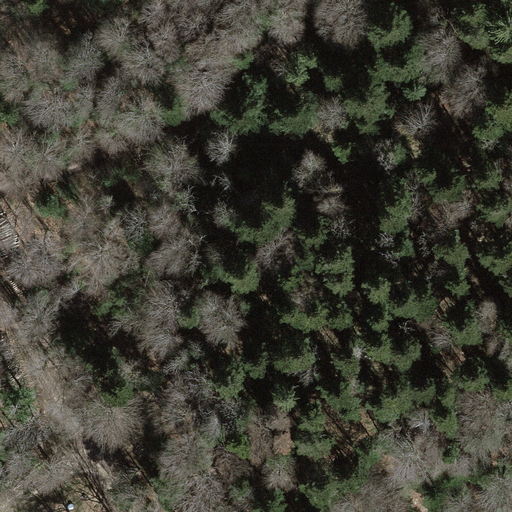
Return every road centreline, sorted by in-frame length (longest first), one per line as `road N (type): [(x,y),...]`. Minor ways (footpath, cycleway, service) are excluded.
road 1 (track): [(0,194),(47,191),(321,24),(379,0)]
road 2 (track): [(0,319),(64,433),(140,511)]
